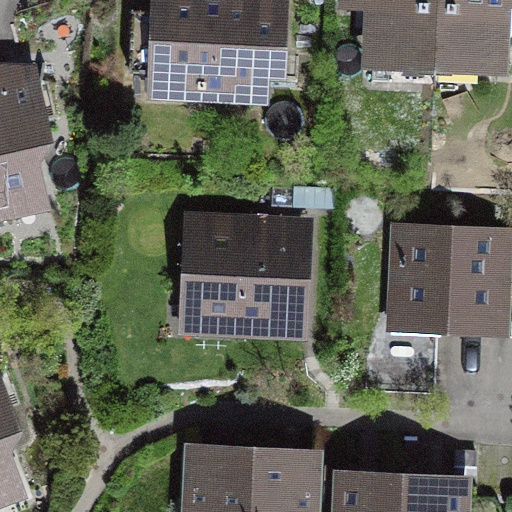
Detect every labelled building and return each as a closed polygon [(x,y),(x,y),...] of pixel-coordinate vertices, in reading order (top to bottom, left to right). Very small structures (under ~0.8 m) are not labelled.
[(282,49),(283,0),(248,0),(248,10),(230,9),(228,5),(225,0),(224,0),(167,0),(167,11),(131,10),(129,73),(196,75),(196,90),(263,93),(265,48),(282,49)] [(372,56),(435,59),(437,0),(343,0),(344,2),(375,3),(372,56)] [(511,0),(437,0),(435,59),(498,62),(501,1),(511,1),(511,0)] [(0,212),(8,210),(9,197),(39,190),(30,149),(47,146),(34,84),(9,89),(5,71),(0,70),(0,212)] [(300,331),(304,226),(199,221),(195,326),(300,331)] [(397,316),(500,320),(500,312),(502,254),(503,234),(401,230),(397,316)] [(511,254),(502,254),(500,312),(511,312),(511,254)] [(437,334),(380,331),(378,361),(436,363),(437,334)] [(378,361),(367,360),(365,390),(435,393),(436,363),(378,361)] [(0,482),(13,478),(0,439),(16,434),(0,390),(0,482)] [(190,511),(250,511),(253,454),(194,452),(190,511)] [(310,511),(313,457),(253,454),(250,511),(310,511)] [(400,511),(402,480),(342,477),(340,511),(400,511)] [(402,480),(400,511),(461,511),(463,483),(402,480)]
